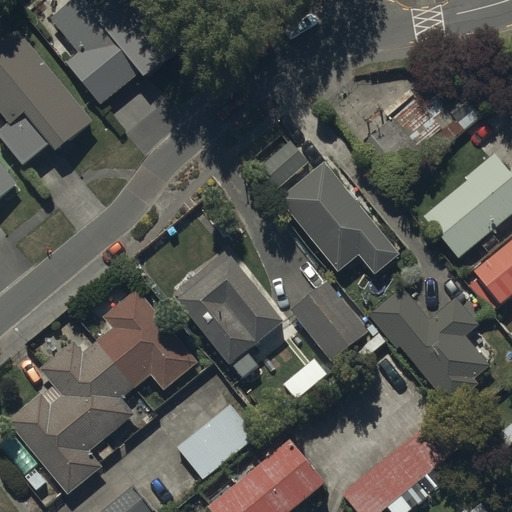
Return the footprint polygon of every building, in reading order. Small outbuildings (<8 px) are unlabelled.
[(84,0),(53,26),(81,60),(69,69),(103,111),(140,80),(147,88),(188,54),(143,0),(84,0)] [(0,49),(0,116),(11,130),(0,139),(0,143),(26,175),(52,154),(59,162),(96,131),(20,38),(2,53),(0,49)] [(384,118),(391,128),(360,152),(384,182),(410,161),(418,172),(488,117),(460,81),(423,109),(413,96),(384,118)] [(311,166),(292,145),(261,174),(280,195),(284,191),(290,198),(308,181),(302,174),(311,166)] [(469,187),(426,223),(462,266),(511,223),(511,180),(495,161),(467,184),(469,187)] [(0,209),(21,192),(0,166),(0,209)] [(282,207),(341,280),(362,263),(378,283),(402,264),(327,170),(282,207)] [(183,307),(179,309),(231,373),(233,371),(244,385),(260,372),(250,360),(287,330),(234,265),(233,266),(228,259),(177,300),(183,307)] [(291,315),(333,366),(371,336),(329,284),(291,315)] [(406,292),(371,320),(399,356),(402,353),(452,415),(481,392),(476,386),(492,373),(468,343),(481,332),(458,304),(432,325),(406,292)] [(54,390),(9,428),(71,502),(104,473),(92,459),(136,421),(124,407),(154,382),(165,395),(198,367),(138,297),(106,324),(115,334),(85,360),(76,348),(43,376),(54,390)] [(258,442),(231,410),(179,454),(206,486),(258,442)] [(437,423),(345,498),(356,511),(390,511),(462,454),(437,423)] [(216,511),(303,511),(328,491),(292,448),(216,511)] [(150,511),(137,495),(116,511),(150,511)]
